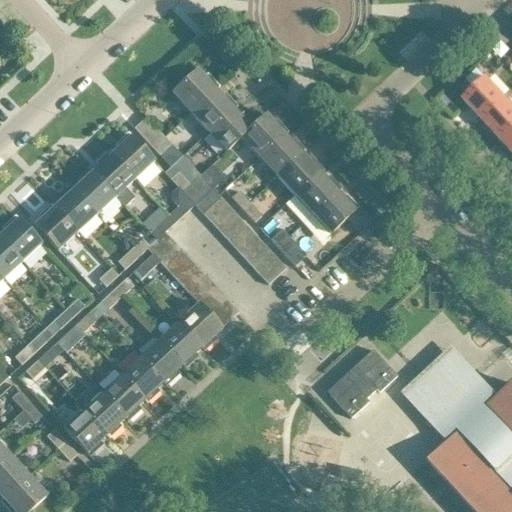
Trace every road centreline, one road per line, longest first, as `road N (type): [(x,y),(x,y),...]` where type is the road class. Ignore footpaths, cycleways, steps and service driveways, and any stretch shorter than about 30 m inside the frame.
road 1 (residential): [(433,211),(368,125),(373,108),(468,19)]
road 2 (residential): [(297,337),(433,211)]
